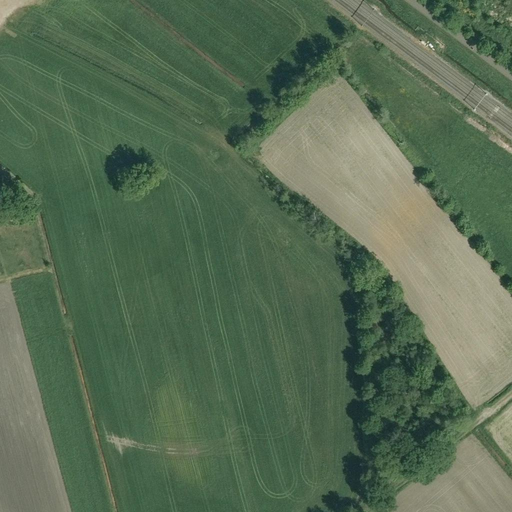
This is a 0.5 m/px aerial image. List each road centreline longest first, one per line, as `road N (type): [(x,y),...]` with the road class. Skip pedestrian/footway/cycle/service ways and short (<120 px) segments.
road 1 (track): [(511,396),(367,511)]
road 2 (unclassified): [(511,75),(410,0)]
